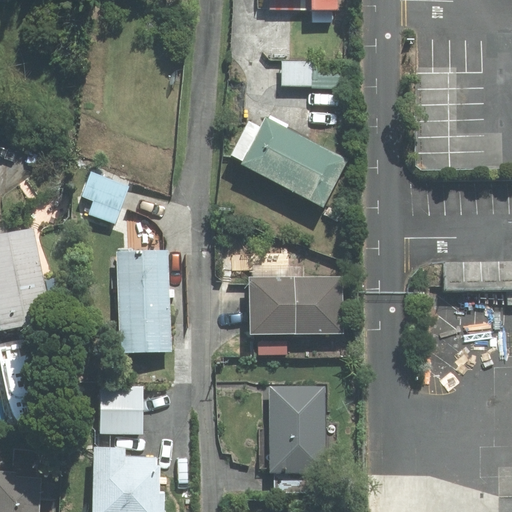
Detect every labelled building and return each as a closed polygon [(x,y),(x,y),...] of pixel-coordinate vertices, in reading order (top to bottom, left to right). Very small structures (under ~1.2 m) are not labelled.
[(343,63),(283,61),(283,85),(343,87),(343,63)] [(249,123),(233,154),(243,160),(242,163),(323,206),(347,160),(266,118),(260,128),(249,123)] [(91,173),(83,196),(95,200),(90,214),(115,223),(128,187),(91,173)] [(33,229),(0,235),(0,325),(1,330),(51,320),(33,229)] [(168,250),(118,252),(121,353),(172,351),(168,250)] [(343,333),(342,277),(250,278),(251,334),(343,333)] [(32,335),(0,342),(0,381),(10,424),(51,414),(32,335)] [(142,388),(102,387),(101,433),(141,433),(142,388)] [(325,472),(325,387),(271,387),(271,472),(274,472),(318,472),(325,472)] [(157,465),(157,458),(125,457),(125,448),(94,447),(92,511),(163,511),(164,493),(160,493),(161,465),(157,465)] [(38,511),(41,468),(0,465),(0,511),(38,511)] [(274,472),(274,493),(318,493),(318,472),(274,472)]
